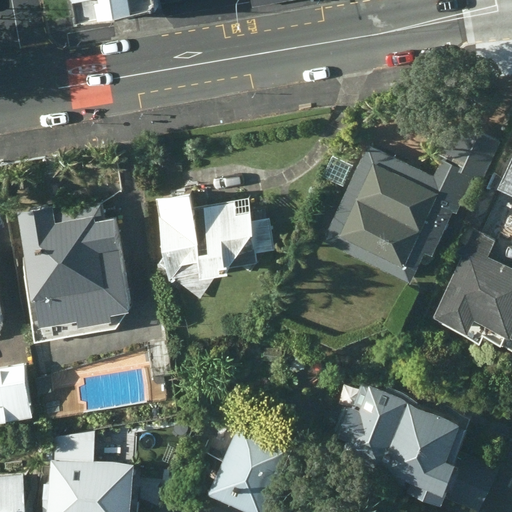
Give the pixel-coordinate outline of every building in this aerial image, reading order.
[(82,0),(85,13),(155,0),(82,0)] [(368,138),(324,234),(412,274),(427,244),(434,247),(454,203),(460,206),(476,171),(485,174),(502,136),(454,113),(437,149),(443,151),(435,169),(368,138)] [(511,166),(502,190),(511,193),(511,166)] [(158,190),(171,268),(261,255),(258,243),(276,241),(271,210),(254,212),(250,192),(205,199),(195,200),(192,178),(158,190)] [(54,194),(19,200),(32,287),(36,286),(40,315),(78,309),(79,316),(113,311),(112,303),(130,300),(116,208),(104,209),(102,195),(55,203),(54,194)] [(511,198),(501,194),(487,223),(511,233),(511,198)] [(511,266),(490,257),(496,242),(468,230),(457,253),(463,255),(436,315),(467,329),(465,332),(482,340),(486,333),(511,344),(511,266)] [(0,413),(33,409),(25,357),(0,361),(0,413)] [(456,448),(469,412),(363,375),(354,400),(349,398),(340,424),(348,427),(344,437),(356,441),(353,447),(379,457),(381,450),(390,453),(388,459),(408,467),(411,461),(415,462),(412,473),(444,484),(450,470),(455,472),(463,451),(456,448)] [(307,441),(243,412),(214,470),(278,501),(307,441)] [(142,511),(142,455),(59,456),(59,511),(142,511)] [(0,511),(21,511),(21,505),(36,503),(32,465),(0,467),(0,511)]
